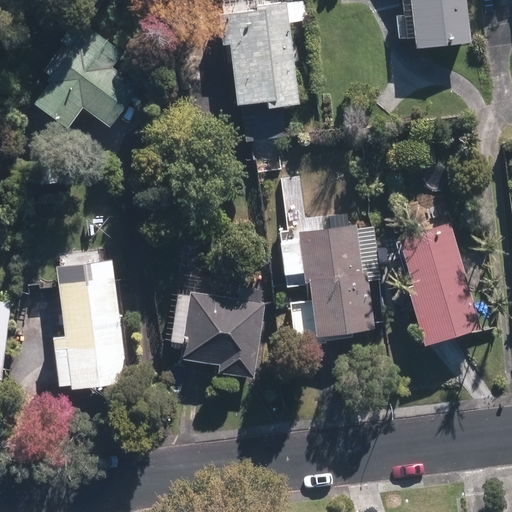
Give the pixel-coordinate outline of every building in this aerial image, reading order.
[(280,0),(226,0),(237,96),(270,93),(271,100),(292,98),(280,0)] [(414,0),(418,42),(465,37),(461,0),(414,0)] [(66,126),(81,105),(106,125),(137,85),(110,64),(130,37),(93,11),(75,36),(71,32),(43,68),(49,73),(29,100),(66,126)] [(354,229),(307,235),(318,330),(365,324),(354,229)] [(412,284),(426,335),(473,322),(447,229),(407,240),(419,282),(412,284)] [(56,280),(62,334),(51,335),(56,383),(67,382),(67,385),(125,379),(115,283),(112,256),(59,262),(61,279),(56,280)] [(250,370),(259,304),(195,294),(186,353),(222,358),(221,366),(250,370)] [(0,301),(0,377),(0,378),(10,303),(0,301)]
